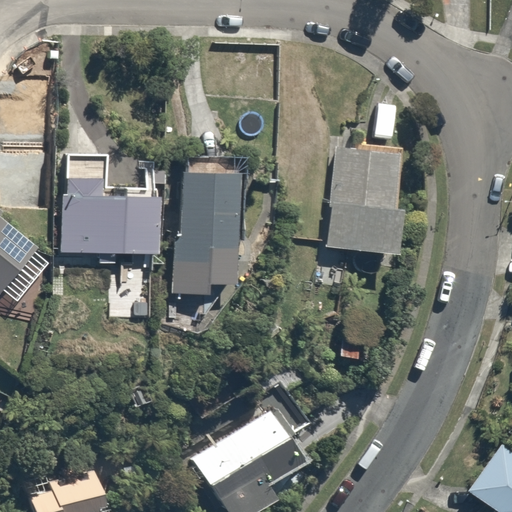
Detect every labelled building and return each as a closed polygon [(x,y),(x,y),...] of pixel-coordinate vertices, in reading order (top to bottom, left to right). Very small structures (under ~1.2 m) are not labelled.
[(396,206),(401,148),(338,143),(330,246),(406,252),(409,207),(396,206)] [(116,152),(66,149),(60,252),(166,258),(170,185),(115,182),(116,152)] [(239,287),(251,160),(186,154),(173,291),(212,295),(213,285),(239,287)] [(0,204),(0,294),(2,296),(46,243),(0,204)] [(102,306),(118,306),(118,320),(147,320),(148,259),(119,259),(119,266),(102,265),(102,306)] [(277,482),(306,461),(270,411),(194,466),(227,511),(262,511),(286,495),(277,482)] [(511,511),(511,441),(507,437),(471,482),(504,508),(501,511),(511,511)] [(116,511),(100,460),(29,483),(38,511),(116,511)]
